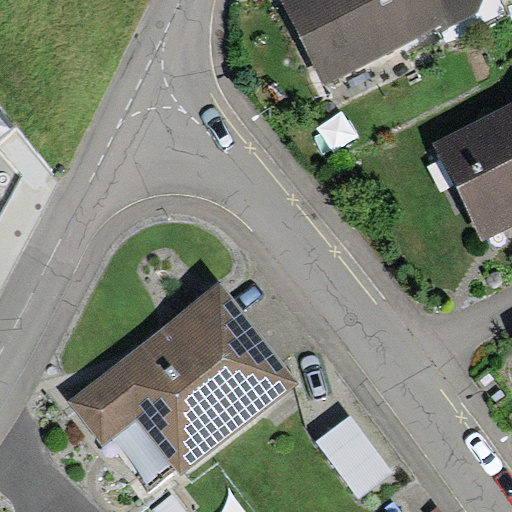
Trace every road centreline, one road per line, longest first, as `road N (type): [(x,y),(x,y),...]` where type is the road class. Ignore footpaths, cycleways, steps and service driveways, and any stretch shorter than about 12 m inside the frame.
road 1 (residential): [(136,87),(188,112),(499,511)]
road 2 (residential): [(136,87),(0,361)]
